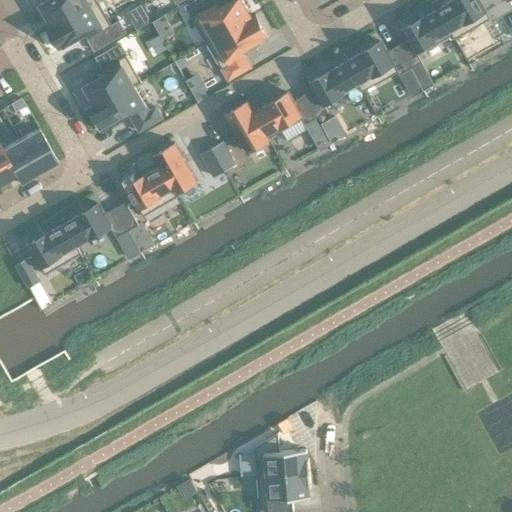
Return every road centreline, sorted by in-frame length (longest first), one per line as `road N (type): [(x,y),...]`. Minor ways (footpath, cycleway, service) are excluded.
road 1 (tertiary): [(511,163),(78,410),(26,426)]
road 2 (residential): [(0,8),(92,168),(0,223)]
road 3 (residential): [(391,0),(314,44),(288,0)]
